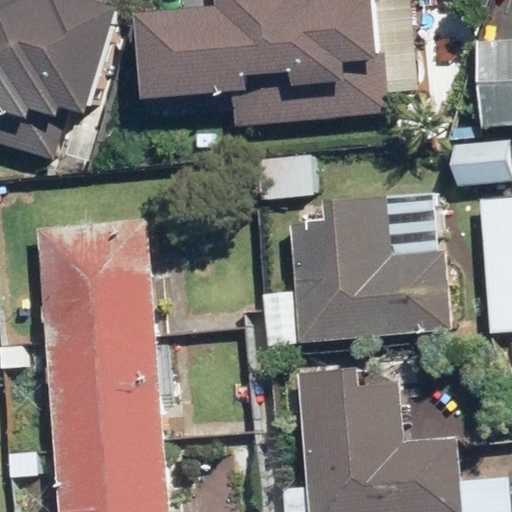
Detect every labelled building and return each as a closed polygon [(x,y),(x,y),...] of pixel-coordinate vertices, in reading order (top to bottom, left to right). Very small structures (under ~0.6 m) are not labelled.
[(57,127),(87,36),(26,16),(31,0),(0,0),(0,132),(7,111),(57,127)] [(345,24),(285,26),(283,0),(198,0),(200,30),(120,32),(122,115),(347,109),(345,24)] [(511,39),(486,41),(490,124),(511,123),(511,39)] [(509,149),(451,152),(453,193),(511,190),(509,149)] [(462,330),(456,250),(403,254),(398,192),(299,200),(310,341),(462,330)] [(181,511),(154,217),(44,228),(70,511),(181,511)] [(470,511),(465,438),(412,442),(407,379),(373,381),(372,365),(306,370),(316,511),(470,511)]
